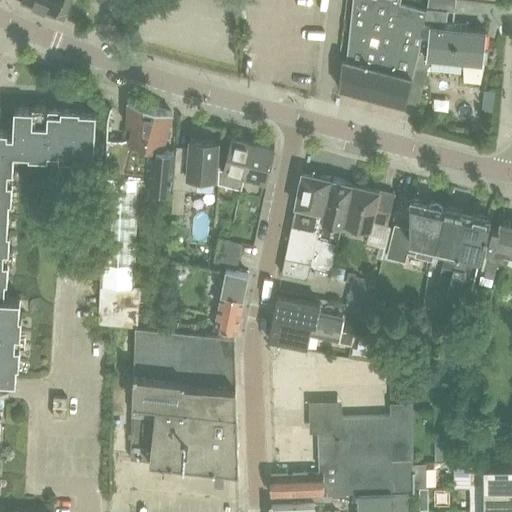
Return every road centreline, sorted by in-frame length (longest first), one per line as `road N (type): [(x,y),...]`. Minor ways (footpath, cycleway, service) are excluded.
road 1 (residential): [(298,118),(255,312),(258,511)]
road 2 (residential): [(298,118),(105,62),(6,22)]
road 3 (residential): [(511,173),(298,118)]
